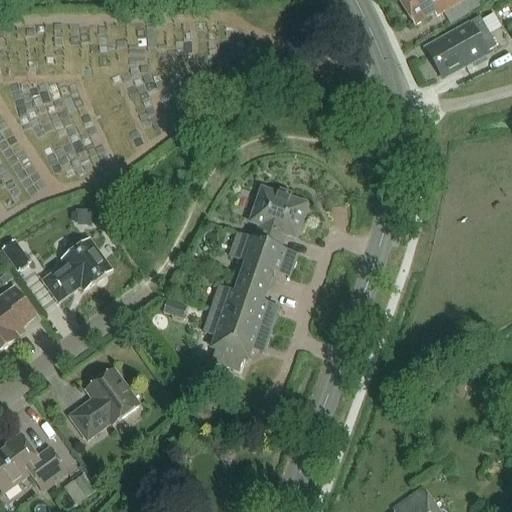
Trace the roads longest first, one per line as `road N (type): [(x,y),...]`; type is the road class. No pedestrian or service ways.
road 1 (secondary): [(290,511),(395,194),(394,95),(353,0)]
road 2 (residential): [(0,393),(144,288)]
